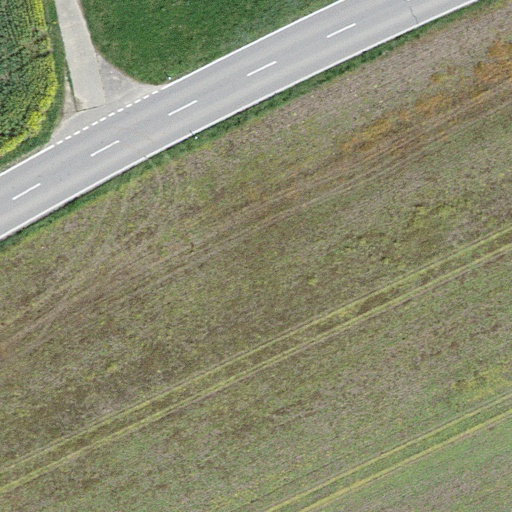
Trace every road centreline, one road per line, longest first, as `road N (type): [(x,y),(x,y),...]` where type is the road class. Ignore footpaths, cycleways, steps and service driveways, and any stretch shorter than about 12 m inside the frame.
road 1 (tertiary): [(0,206),(404,0)]
road 2 (track): [(67,0),(101,150)]
